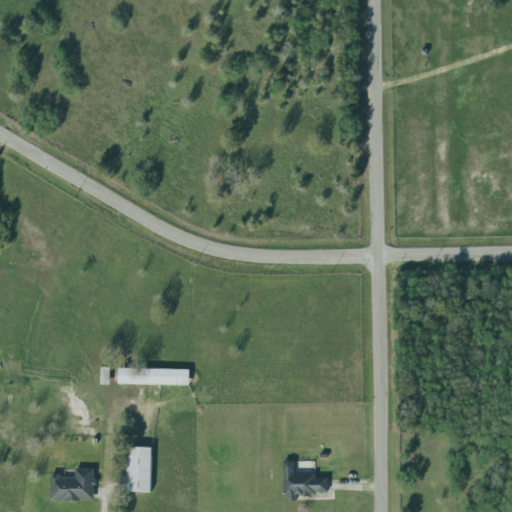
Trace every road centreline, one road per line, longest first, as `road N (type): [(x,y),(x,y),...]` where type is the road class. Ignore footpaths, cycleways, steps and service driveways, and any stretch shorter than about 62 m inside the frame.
road 1 (residential): [(0,128),(209,244),(361,255),(511,251)]
road 2 (tertiary): [(387,511),(374,0)]
